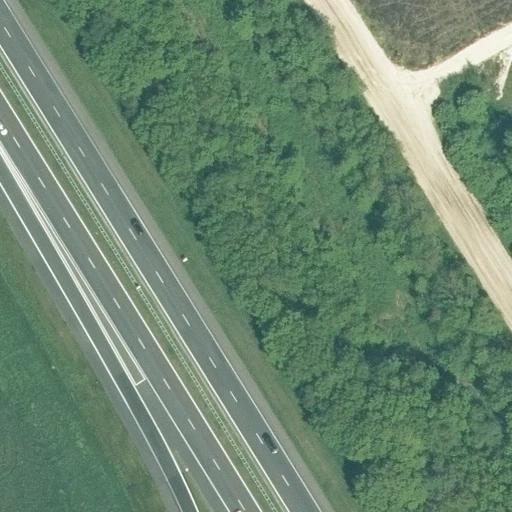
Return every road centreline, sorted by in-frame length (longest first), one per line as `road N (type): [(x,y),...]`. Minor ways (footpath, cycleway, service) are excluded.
road 1 (motorway): [(303,511),(0,22)]
road 2 (motorway): [(0,118),(243,511)]
road 3 (motorway): [(0,147),(187,511)]
road 4 (track): [(511,297),(326,0)]
road 5 (track): [(394,104),(511,35)]
